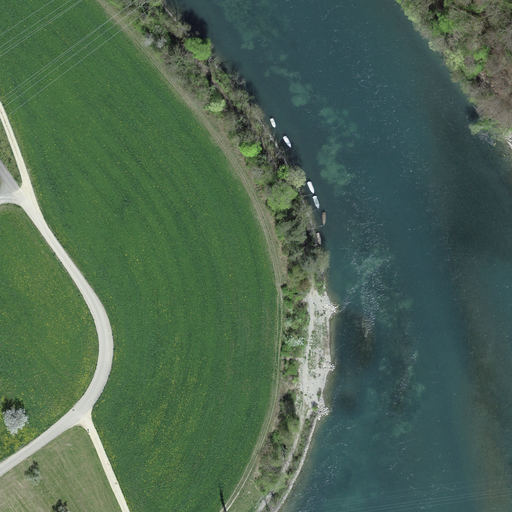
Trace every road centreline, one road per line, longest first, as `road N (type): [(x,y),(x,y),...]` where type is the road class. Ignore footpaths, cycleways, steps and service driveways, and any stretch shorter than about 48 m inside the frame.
road 1 (unclassified): [(47,235),(107,339),(99,382),(80,410)]
road 2 (unclassified): [(0,115),(47,235)]
